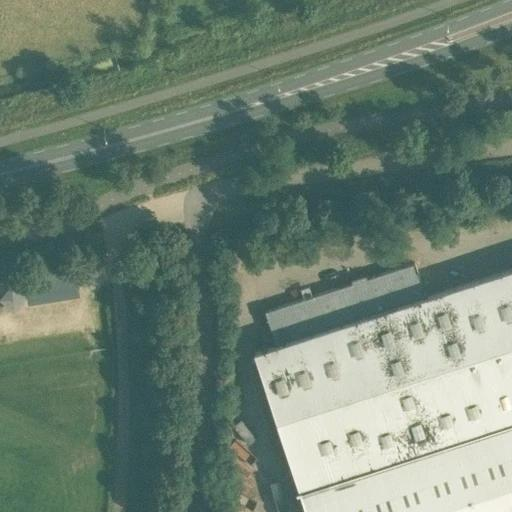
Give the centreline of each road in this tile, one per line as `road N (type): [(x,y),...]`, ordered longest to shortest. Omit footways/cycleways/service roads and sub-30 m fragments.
road 1 (unclassified): [(117,511),(122,414),(112,225),(154,206)]
road 2 (primary): [(511,3),(209,118)]
road 3 (unclassified): [(511,147),(195,194)]
road 4 (unclassified): [(192,511),(195,194)]
road 5 (primary): [(209,118),(245,116),(511,26)]
road 6 (primary): [(209,118),(0,173)]
